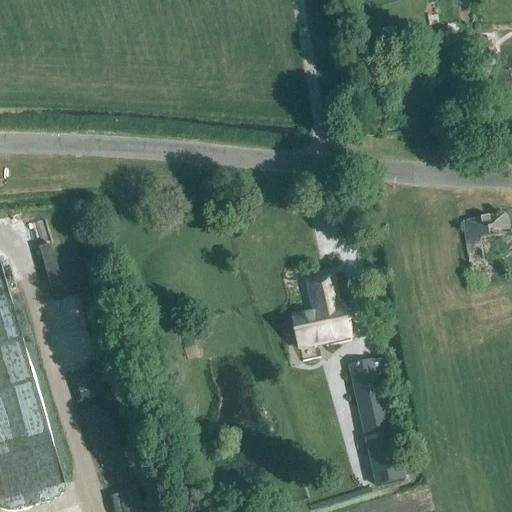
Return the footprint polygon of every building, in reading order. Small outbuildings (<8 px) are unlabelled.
[(493,56),(492,42),(479,43),(480,57),(493,56)] [(511,270),(511,246),(506,215),(463,224),(474,278),(511,270)] [(57,244),(42,249),(54,288),(70,283),(57,244)] [(313,314),(291,319),(292,322),(284,324),(281,328),(283,335),(287,338),(295,337),(298,350),(350,339),(343,308),(338,309),(331,278),(307,283),(313,314)] [(399,483),(381,402),(372,362),(348,368),(357,408),(374,489),(399,483)] [(0,495),(1,502),(41,492),(32,456),(15,460),(14,459),(3,462),(0,449),(0,448),(0,495)]
